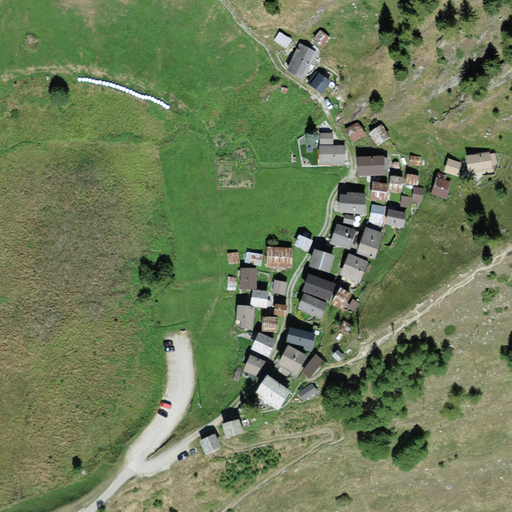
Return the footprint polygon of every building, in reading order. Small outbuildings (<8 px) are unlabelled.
[(330,39),(322,33),(315,43),(323,49),(330,39)] [(280,35),(275,43),(285,50),(291,42),(280,35)] [(304,81),(316,56),(302,49),(290,74),(304,81)] [(322,95),(330,84),(318,75),(310,85),(322,95)] [(365,138),(358,127),(347,134),(354,145),(365,138)] [(390,140),(382,129),(371,137),(379,148),(390,140)] [(333,146),(332,137),(323,137),(323,147),(333,146)] [(344,165),(344,149),(324,149),(324,165),(344,165)] [(490,156),(467,160),(470,175),(493,171),(490,156)] [(421,168),(422,160),(412,159),(411,167),(421,168)] [(384,177),(383,160),(359,161),(360,178),(384,177)] [(462,165),(449,162),(445,175),(458,178),(462,165)] [(418,188),(419,180),(409,178),(407,187),(418,188)] [(402,194),(403,180),(392,180),(392,193),(402,194)] [(451,186),(438,181),(433,196),(446,201),(451,186)] [(388,187),(374,186),(372,202),(387,203),(388,187)] [(423,192),(415,191),(413,204),(422,205),(423,192)] [(341,215),(363,215),(364,197),(342,196),(341,215)] [(410,200),(402,199),(400,209),(409,210),(410,200)] [(383,209),(374,208),(374,215),(382,216),(383,209)] [(406,216),(390,213),(388,226),(403,229),(406,216)] [(383,217),(372,216),(371,224),(382,225),(383,217)] [(349,251),(355,234),(338,228),(332,245),(349,251)] [(381,236),(366,231),(358,255),(374,260),(381,236)] [(311,243),(300,238),(296,247),(308,252),(311,243)] [(293,251),(268,250),(267,269),(292,270),(293,251)] [(334,259),(316,254),(311,268),(329,274),(334,259)] [(238,265),(237,256),(228,257),(229,266),(238,265)] [(262,259),(253,256),(250,265),(260,268),(262,259)] [(368,265),(350,258),(344,276),(361,282),(368,265)] [(256,291),(256,271),(243,271),(242,290),(256,291)] [(333,286),(310,277),(304,294),(327,302),(333,286)] [(285,297),(287,285),(274,283),(272,295),(285,297)] [(352,296),(341,290),(332,305),(344,311),(352,296)] [(266,310),(268,294),(254,293),(252,308),(266,310)] [(326,305),(305,296),(299,310),(320,319),(326,305)] [(285,318),(287,302),(278,301),(276,317),(285,318)] [(359,305),(354,302),(350,309),(355,312),(359,305)] [(253,331),(254,310),(240,309),(238,330),(253,331)] [(263,320),(263,333),(276,334),(277,321),(263,320)] [(291,329),(288,341),(311,347),(314,334),(291,329)] [(267,360),(274,343),(261,337),(253,354),(267,360)] [(295,378),(306,358),(289,349),(278,368),(295,378)] [(317,355),(304,370),(311,376),(324,361),(317,355)] [(258,378),(264,365),(252,359),(246,373),(258,378)] [(290,394),(269,380),(257,398),(278,412),(290,394)] [(312,387),(299,396),(303,402),(316,393),(312,387)] [(240,422),(223,428),(227,440),(244,435),(240,422)] [(215,437),(200,444),(207,456),(221,449),(215,437)]
